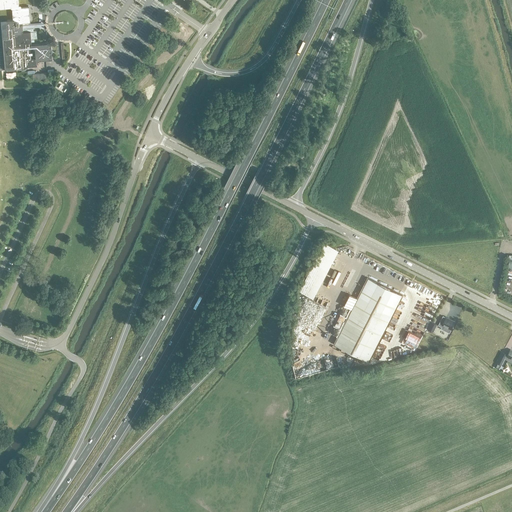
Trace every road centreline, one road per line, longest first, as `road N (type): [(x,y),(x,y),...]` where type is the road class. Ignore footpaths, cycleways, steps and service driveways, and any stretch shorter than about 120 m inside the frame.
road 1 (motorway): [(66,511),(166,354),(348,0)]
road 2 (motorway): [(325,0),(173,303),(46,511)]
road 3 (motorway): [(200,158),(45,511)]
road 4 (motorway): [(73,511),(226,355),(314,217)]
road 5 (unclassified): [(150,134),(109,245),(60,344),(32,341)]
road 6 (motorway): [(293,206),(341,103),(371,0)]
road 7 (tertiary): [(511,316),(314,217)]
road 8 (motorway): [(300,0),(251,69),(217,73),(191,59)]
